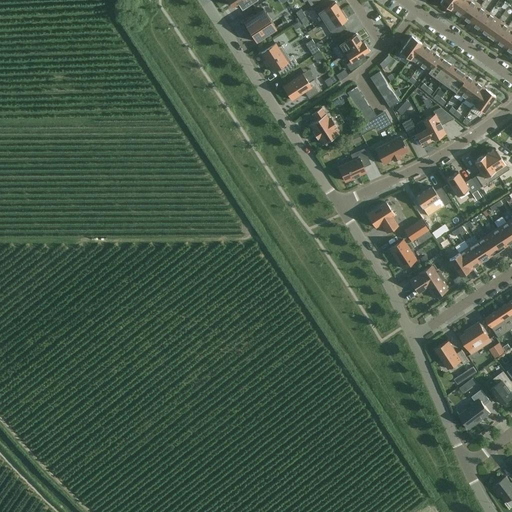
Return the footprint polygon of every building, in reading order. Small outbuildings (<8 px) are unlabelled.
[(228,0),(233,6),(238,3),(242,9),(256,0),(228,0)] [(441,0),(440,2),(450,9),(456,0),(441,0)] [(456,0),(450,9),(459,16),(470,0),(456,0)] [(470,0),(459,16),(468,22),(480,6),(471,0),(470,0)] [(318,5),(313,8),(317,14),(319,13),(324,21),(341,10),(335,1),(322,10),(318,5)] [(365,11),(372,13),(374,4),(367,2),(365,11)] [(478,29),(489,13),(480,6),(468,22),(478,29)] [(256,42),(276,28),(263,8),(241,23),(250,35),(251,34),(256,42)] [(391,9),(385,19),(389,22),(381,34),(386,37),(401,16),(391,9)] [(341,10),(324,21),(334,35),(345,28),(342,22),(347,19),(341,11),(341,10)] [(499,19),(489,13),(478,29),(487,36),(499,19)] [(376,29),(380,33),(387,23),(383,19),(376,29)] [(508,26),(499,19),(487,36),(496,42),(508,26)] [(506,49),(511,39),(511,28),(508,26),(496,42),(506,49)] [(348,31),(334,40),(343,54),(345,53),(362,42),(356,33),(351,36),(348,31)] [(422,43),(411,36),(400,52),(410,59),(422,43)] [(312,39),(305,44),(312,54),(319,50),(318,48),(315,44),(312,39)] [(362,42),(345,53),(346,54),(351,61),(347,64),(351,70),(366,60),(363,54),(369,50),(363,41),(362,42)] [(275,43),(261,53),(265,59),(263,61),(267,66),(269,65),(271,68),(275,66),(281,76),(298,64),(292,55),(289,57),(282,45),(278,47),(275,43)] [(418,65),(430,49),(422,43),(410,59),(418,65)] [(418,65),(426,71),(438,55),(430,49),(418,65)] [(319,51),(313,55),(317,62),(323,57),(319,51)] [(426,71),(435,77),(446,60),(438,55),(426,71)] [(383,59),(379,63),(383,67),(387,63),(383,59)] [(435,77),(443,82),(454,66),(446,60),(435,77)] [(451,88),(462,72),(454,66),(443,82),(451,88)] [(343,70),(336,75),(339,80),(347,75),(343,70)] [(373,82),(383,75),(380,70),(370,77),(373,82)] [(471,78),(462,72),(451,88),(459,94),(471,78)] [(309,82),(303,73),(283,86),(292,100),(305,91),(309,98),(322,89),(315,78),(309,82)] [(333,75),(324,81),(328,86),(336,81),(333,75)] [(376,87),(386,80),(383,75),(373,82),(376,87)] [(479,84),(471,78),(459,94),(467,100),(479,84)] [(380,92),(390,85),(386,80),(376,87),(380,92)] [(487,90),(479,84),(467,100),(475,106),(487,90)] [(357,85),(347,92),(350,97),(360,90),(357,85)] [(383,97),(393,90),(390,85),(380,92),(383,97)] [(360,90),(350,97),(353,102),(363,95),(360,90)] [(396,95),(393,90),(383,97),(386,102),(396,95)] [(495,96),(487,90),(475,106),(484,112),(495,96)] [(343,92),(337,96),(342,103),(348,99),(343,92)] [(363,95),(353,102),(357,107),(367,100),(363,95)] [(396,95),(386,102),(389,107),(400,100),(396,95)] [(367,100),(357,107),(360,112),(370,105),(367,100)] [(370,105),(360,112),(363,117),(373,110),(370,105)] [(325,143),(327,142),(326,142),(339,133),(335,127),(337,126),(331,118),(330,119),(322,107),(312,113),(316,120),(309,124),(313,130),(312,131),(318,139),(318,138),(322,144),(325,143)] [(433,111),(434,114),(423,120),(434,139),(445,133),(442,126),(441,125),(454,118),(440,107),(433,111)] [(373,110),(363,117),(366,122),(377,115),(373,110)] [(385,111),(359,128),(361,133),(381,123),(383,128),(392,123),(385,111)] [(433,139),(434,139),(423,120),(416,123),(413,117),(402,123),(409,137),(416,134),(422,145),(433,139)] [(358,132),(346,137),(350,145),(361,140),(358,132)] [(384,163),(393,159),(393,160),(400,156),(399,155),(408,151),(399,136),(376,148),(384,163)] [(447,159),(457,153),(454,148),(444,155),(447,159)] [(485,154),(484,154),(498,176),(509,169),(495,148),(485,154)] [(351,155),(353,159),(338,166),(345,181),(354,177),(354,178),(355,178),(355,177),(358,175),(359,176),(360,176),(359,175),(365,172),(363,167),(370,163),(363,149),(351,155)] [(484,154),(474,161),(481,172),(475,175),(482,186),(483,187),(489,183),(489,182),(498,176),(484,154)] [(457,195),(468,188),(471,193),(472,193),(477,189),(478,189),(470,178),(465,182),(458,171),(446,179),(457,195)] [(422,207),(435,199),(437,203),(447,197),(441,187),(435,191),(432,186),(415,197),(422,207)] [(384,225),(383,226),(387,232),(398,225),(392,216),(394,215),(386,202),(367,214),(375,227),(382,223),(384,225)] [(421,220),(404,230),(411,241),(428,230),(421,220)] [(511,229),(506,221),(497,228),(508,244),(511,241),(511,229)] [(439,228),(432,233),(435,239),(443,233),(439,228)] [(497,228),(487,234),(498,251),(508,244),(497,228)] [(487,234),(478,240),(489,257),(498,251),(487,234)] [(389,248),(402,268),(416,259),(403,239),(389,248)] [(478,240),(468,246),(479,263),(489,257),(478,240)] [(459,253),(470,269),(479,263),(468,246),(459,253)] [(449,259),(460,276),(470,269),(459,253),(449,259)] [(418,274),(410,280),(418,293),(427,287),(434,297),(447,289),(442,281),(444,280),(444,278),(440,272),(438,272),(437,273),(431,265),(418,273),(418,274)] [(459,276),(453,280),(458,287),(464,283),(459,276)] [(511,310),(507,303),(496,310),(510,330),(511,328),(511,310)] [(496,310),(485,317),(498,337),(510,330),(496,310)] [(491,341),(479,321),(465,331),(466,332),(460,336),(472,353),(472,352),(490,340),(490,341),(491,341)] [(461,360),(464,364),(469,361),(462,349),(457,352),(449,341),(436,350),(447,367),(448,368),(461,360)] [(473,366),(463,372),(467,378),(477,371),(473,366)] [(511,389),(511,383),(503,371),(494,378),(497,383),(490,388),(502,404),(504,403),(504,404),(510,399),(509,398),(511,397),(507,393),(511,389)] [(473,378),(467,382),(471,387),(476,382),(473,378)] [(481,389),(472,396),(476,402),(459,414),(470,429),(479,422),(478,421),(482,418),(483,419),(490,413),(483,403),(489,399),(481,389)] [(497,463),(502,459),(496,451),(491,454),(497,463)] [(511,484),(506,476),(494,485),(495,486),(494,488),(499,494),(500,492),(507,501),(511,496),(511,484)]
